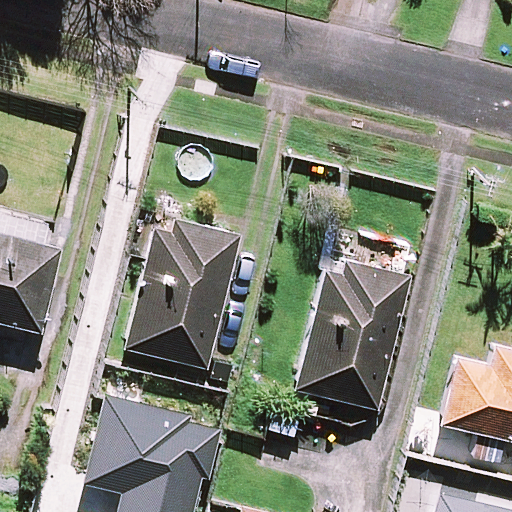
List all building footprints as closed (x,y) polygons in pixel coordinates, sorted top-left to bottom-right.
[(130,253),(138,255),(118,342),(201,361),(233,221),(165,206),(162,217),(139,211),(130,253)] [(58,222),(0,208),(0,332),(17,337),(20,323),(34,326),(58,222)] [(372,403),(402,269),(405,258),(350,245),(347,257),(321,251),(291,384),(372,403)] [(511,342),(488,337),(483,358),(450,351),(436,418),(511,434),(511,460),(511,466),(511,342)] [(195,511),(224,395),(185,385),(167,458),(182,462),(171,507),(193,511),(195,511)] [(286,511),(237,500),(234,511),(286,511)]
